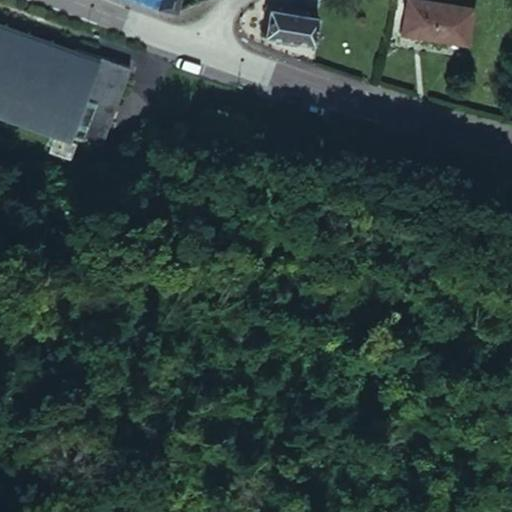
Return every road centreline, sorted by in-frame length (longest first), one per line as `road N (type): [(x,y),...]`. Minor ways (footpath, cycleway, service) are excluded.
road 1 (secondary): [(511,148),(203,50)]
road 2 (secondary): [(203,50),(54,0)]
